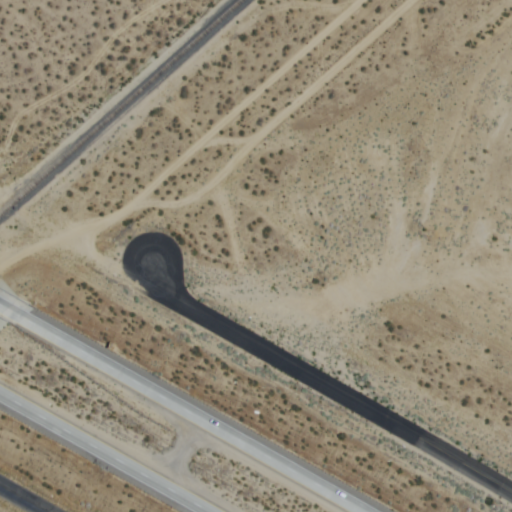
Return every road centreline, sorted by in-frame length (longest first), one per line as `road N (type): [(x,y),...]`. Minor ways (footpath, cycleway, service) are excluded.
road 1 (residential): [(152,263),(180,304),(511,493)]
road 2 (motorway): [(363,511),(21,316)]
road 3 (motorway): [(0,394),(207,511)]
